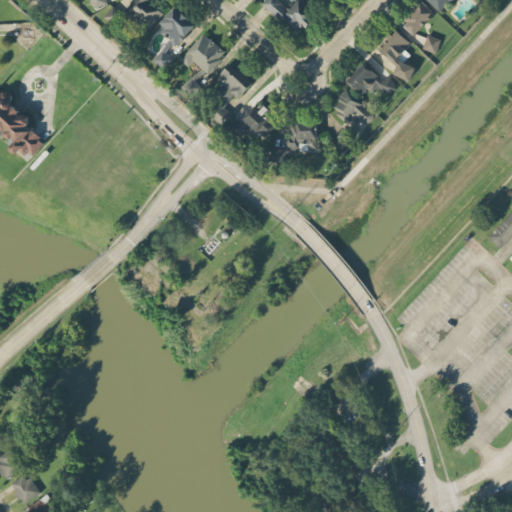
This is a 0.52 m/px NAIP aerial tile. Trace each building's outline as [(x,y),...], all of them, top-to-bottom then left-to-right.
[(90,0),(94,8),(108,2),(107,0),(90,0)] [(164,10),(153,0),(134,0),(126,9),(148,29),(164,10)] [(298,0),(289,9),(279,0),(262,0),(262,1),(295,35),(315,16),(298,0)] [(414,34),(435,12),(422,0),(421,0),(401,22),(414,34)] [(429,0),(440,10),(449,0),(429,0)] [(121,15),(112,6),(103,14),(112,24),(121,15)] [(152,60),(164,69),(173,57),(169,54),(193,21),(173,6),(159,25),(171,34),(152,60)] [(405,80),(416,70),(405,58),(410,54),(405,48),(411,43),(398,29),(378,46),(397,67),(395,69),(405,80)] [(202,67),(193,77),(199,83),(227,53),(204,32),(180,58),(188,65),(194,59),(202,67)] [(423,48),(437,51),(441,37),(427,33),(423,48)] [(214,79),(220,84),(214,90),(224,99),(210,113),(222,124),(232,113),(223,104),(234,93),(238,97),(254,81),(232,60),(214,79)] [(386,95),(396,84),(387,75),(383,79),(363,61),(346,80),(361,94),(367,87),(373,92),(378,87),(386,95)] [(0,126),(14,141),(10,145),(21,156),(28,150),(32,154),(45,142),(27,124),(31,120),(11,100),(15,97),(7,88),(0,94),(0,126)] [(330,107),(351,124),(359,116),(367,123),(376,113),(346,88),(330,107)] [(227,132),(241,137),(243,130),(255,134),(256,131),(270,136),(275,120),(268,118),(271,108),(263,106),(262,109),(252,106),(246,122),(232,117),(227,132)] [(273,148),(273,162),(289,161),(289,150),(318,149),(317,120),(289,121),(290,147),(273,148)] [(342,149),(355,134),(346,126),(333,141),(342,149)] [(511,209),(487,235),(500,247),(511,233),(511,209)] [(0,453),(0,458),(2,463),(0,464),(0,468),(6,478),(24,468),(11,447),(0,453)] [(24,503),(40,492),(26,472),(10,483),(24,503)] [(30,511),(55,511),(45,495),(27,506),(30,511)]
